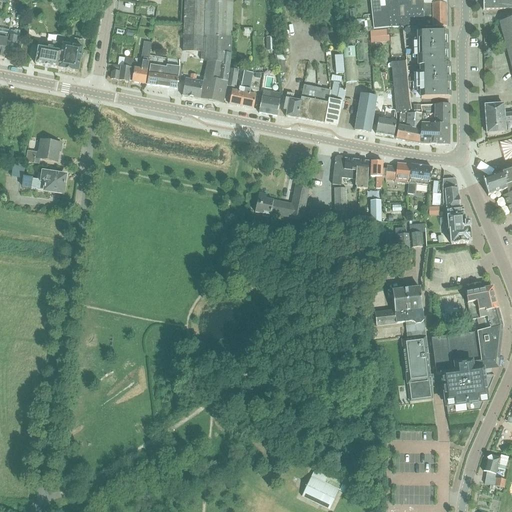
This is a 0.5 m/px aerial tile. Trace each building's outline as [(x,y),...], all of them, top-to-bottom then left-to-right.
[(184,0),(183,44),(183,51),(200,52),(202,52),(204,52),(204,37),(205,0),(184,0)] [(205,0),(204,37),(232,38),(232,0),(205,0)] [(446,27),(445,0),(370,0),(372,21),(373,31),(379,30),(383,29),(389,29),(402,28),(402,29),(414,28),(446,27)] [(511,0),(483,0),(483,10),(511,9),(511,0)] [(511,20),(499,24),(511,72),(511,20)] [(358,29),(357,27),(353,28),(352,23),(344,23),(345,32),(353,31),(353,32),(358,32),(371,31),(373,31),(372,21),(364,22),(365,28),(358,29)] [(0,58),(4,60),(9,31),(0,28),(0,58)] [(9,31),(4,60),(15,62),(19,39),(20,31),(15,30),(15,31),(9,31)] [(20,31),(19,39),(27,40),(29,31),(20,30),(20,31)] [(445,34),(418,34),(418,66),(421,66),(421,99),(448,99),(448,100),(449,100),(449,89),(447,86),(447,79),(449,76),(448,66),(446,66),(446,51),(444,48),(444,41),(446,38),(446,34),(445,34)] [(58,70),(62,47),(64,37),(58,36),(56,43),(54,43),(53,45),(46,44),(43,44),(40,46),(38,48),(35,65),(58,70)] [(275,48),(275,36),(266,37),(267,49),(275,48)] [(201,60),(201,61),(208,63),(207,64),(206,69),(201,99),(205,100),(223,104),(226,87),(228,76),(228,72),(229,63),(230,55),(231,48),(232,38),(204,37),(204,52),(202,52),(201,60)] [(62,47),(58,70),(78,73),(83,45),(84,41),(75,39),(75,43),(73,49),(62,47)] [(354,47),(343,48),(346,83),(357,82),(354,47)] [(134,69),(132,82),(145,85),(149,60),(150,52),(143,51),(141,59),(143,59),(141,70),(134,69)] [(334,56),(336,74),(344,74),(343,55),(334,56)] [(283,57),(277,57),(278,75),(286,74),(284,62),(283,57)] [(112,73),(111,80),(129,83),(131,69),(132,60),(119,58),(118,67),(113,66),(112,73)] [(421,126),(422,115),(412,114),(409,98),(405,62),(391,64),(396,113),(400,113),(398,126),(395,140),(409,142),(409,143),(413,144),(413,143),(419,144),(419,145),(420,145),(421,145),(421,144),(420,144),(421,126)] [(151,66),(147,85),(160,87),(163,88),(166,68),(159,67),(151,66)] [(166,68),(163,88),(177,90),(180,68),(166,66),(166,68)] [(185,68),(182,86),(184,86),(182,97),(183,97),(189,98),(190,98),(192,98),(192,99),(193,99),(199,100),(200,100),(200,99),(201,99),(206,69),(197,68),(197,70),(185,68)] [(228,76),(226,87),(235,89),(238,72),(229,71),(228,76)] [(232,92),(229,105),(242,107),(248,74),(244,73),(242,81),(241,89),(240,88),(239,93),(238,93),(232,92)] [(248,74),(242,107),(253,110),(254,110),(255,104),(256,96),(250,95),(251,91),(250,91),(250,90),(253,75),(248,74)] [(329,101),(324,124),(337,126),(341,109),(343,103),(345,91),(339,90),(340,84),(333,83),(330,101),(329,101)] [(301,103),(298,120),(305,121),(324,124),(329,101),(330,92),(311,88),(304,87),(301,100),(301,103)] [(260,112),(259,114),(277,118),(277,117),(281,96),(271,94),(263,92),(262,99),(260,111),(260,112)] [(287,95),(284,111),(286,112),(285,118),(297,121),(297,120),(298,120),(301,103),(293,102),(294,96),(287,95)] [(376,102),(376,98),(361,95),(354,131),(370,133),(376,102)] [(204,111),(205,107),(193,103),(191,108),(204,111)] [(485,106),(486,121),(487,134),(505,133),(505,124),(511,123),(511,114),(504,115),(503,105),(485,106)] [(435,125),(448,125),(448,119),(449,119),(449,113),(448,113),(448,106),(449,106),(430,106),(420,106),(422,115),(421,126),(435,126),(435,125)] [(394,137),(396,120),(378,118),(376,134),(394,137)] [(448,125),(435,125),(435,126),(435,146),(444,146),(449,146),(449,141),(449,126),(449,125),(448,125)] [(435,126),(421,126),(420,144),(421,144),(421,145),(430,146),(435,146),(435,126)] [(60,153),(62,144),(52,143),(52,142),(49,142),(49,144),(42,143),(40,154),(28,152),(26,163),(39,165),(40,160),(55,162),(57,152),(60,153)] [(333,180),(333,186),(341,187),(342,179),(356,180),(356,187),(358,187),(357,190),(367,191),(369,163),(335,158),(333,180)] [(383,163),(371,162),(370,177),(376,178),(376,189),(380,189),(380,187),(382,187),(383,163)] [(387,168),(386,180),(397,181),(408,182),(409,182),(411,166),(397,165),(397,168),(387,168)] [(409,182),(407,194),(414,195),(415,184),(430,187),(432,168),(411,166),(409,182)] [(511,170),(496,176),(487,179),(485,175),(482,176),(484,180),(483,180),(489,197),(508,190),(509,195),(504,197),(511,214),(511,170)] [(63,194),(66,177),(43,173),(42,182),(23,179),(22,187),(37,189),(36,191),(63,194)] [(443,209),(460,207),(459,198),(458,198),(458,189),(457,189),(457,184),(455,180),(443,181),(443,188),(443,187),(443,209)] [(309,188),(296,185),(288,220),(302,223),(309,188)] [(346,190),(334,190),(336,222),(348,221),(346,190)] [(398,193),(385,193),(385,212),(398,212),(398,193)] [(267,196),(259,194),(255,213),(270,216),(271,215),(284,218),(287,204),(266,200),(267,196)] [(381,224),(381,202),(370,202),(370,224),(381,224)] [(463,207),(460,207),(443,209),(444,228),(445,228),(446,231),(450,231),(451,246),(471,244),(470,229),(470,228),(469,228),(465,228),(464,225),(466,225),(466,224),(464,224),(463,207)] [(439,208),(429,208),(429,217),(439,217),(439,208)] [(332,210),(310,209),(309,220),(330,222),(332,210)] [(424,225),(410,226),(411,249),(423,248),(421,234),(425,233),(424,225)] [(405,229),(395,230),(396,236),(398,236),(400,253),(411,253),(409,235),(408,235),(405,236),(405,229)] [(411,265),(411,253),(400,253),(398,253),(400,266),(399,267),(399,268),(400,268),(410,267),(410,268),(412,267),(412,265),(411,265)] [(394,312),(375,314),(376,327),(388,326),(405,324),(407,338),(407,339),(401,340),(407,384),(408,384),(410,401),(431,398),(429,381),(430,381),(428,358),(425,337),(425,333),(424,330),(424,327),(422,313),(419,288),(414,289),(387,292),(388,298),(393,297),(394,311),(394,312)] [(465,293),(470,319),(470,321),(477,320),(480,332),(474,334),(431,339),(436,374),(444,373),(457,372),(456,366),(499,360),(500,350),(497,328),(503,327),(498,309),(497,309),(493,288),(465,293)] [(438,301),(438,306),(465,306),(465,293),(442,294),(442,301),(438,301)] [(483,380),(483,375),(482,371),(482,370),(486,369),(493,368),(497,368),(498,368),(499,360),(456,366),(457,372),(444,373),(444,376),(442,376),(443,378),(443,380),(443,382),(443,384),(444,386),(445,392),(445,393),(446,403),(453,402),(454,406),(466,405),(479,403),(478,399),(486,398),(485,392),(484,386),(483,380)] [(505,481),(494,479),(497,470),(505,472),(509,458),(501,456),(500,459),(492,457),(487,459),(483,472),(487,473),(484,485),(504,489),(505,481)] [(311,478),(302,497),(330,510),(339,491),(343,484),(315,470),(311,478)]
